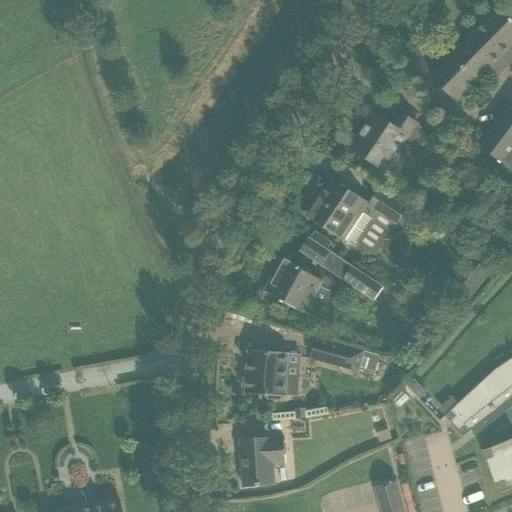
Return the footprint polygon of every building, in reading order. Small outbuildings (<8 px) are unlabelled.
[(511,59),(511,18),(500,7),(431,77),(456,102),(503,55),(510,62),(511,59)] [(511,103),(510,103),(478,146),(511,170),(511,103)] [(422,132),(416,124),(416,123),(400,113),(392,125),(375,114),(352,148),(381,167),(390,154),(392,156),(405,136),(411,140),(422,132)] [(427,140),(445,164),(458,155),(440,131),(427,140)] [(318,197),(306,214),(356,247),(379,213),(396,224),(407,207),(380,189),(370,205),(333,180),(321,199),(318,197)] [(315,231),(311,238),(328,249),(332,242),(315,231)] [(331,251),(323,246),(309,237),(299,251),(321,265),(331,251)] [(283,259),(265,291),(314,317),(321,303),(313,298),(322,280),(283,259)] [(352,266),(343,280),(374,301),(383,287),(352,266)] [(317,339),(312,358),(358,371),(358,370),(363,352),(317,339)] [(243,378),(242,390),(245,390),(245,394),(268,395),(268,399),(280,399),(280,396),(285,397),(285,395),(298,396),(299,377),(287,376),(288,354),(288,353),(248,350),(246,378),(243,378)] [(511,357),(494,369),(444,415),(463,435),(480,422),(483,427),(505,410),(511,426),(511,439),(484,451),(483,450),(482,450),(499,493),(511,488),(511,357)] [(420,386),(413,393),(419,399),(426,392),(420,386)] [(388,429),(376,434),(380,443),(391,439),(388,429)] [(240,439),(243,488),(275,485),(274,465),(286,464),(284,437),(272,438),(272,437),(240,439)] [(376,486),(383,511),(403,511),(395,481),(376,486)] [(46,511),(120,511),(118,499),(46,511)]
